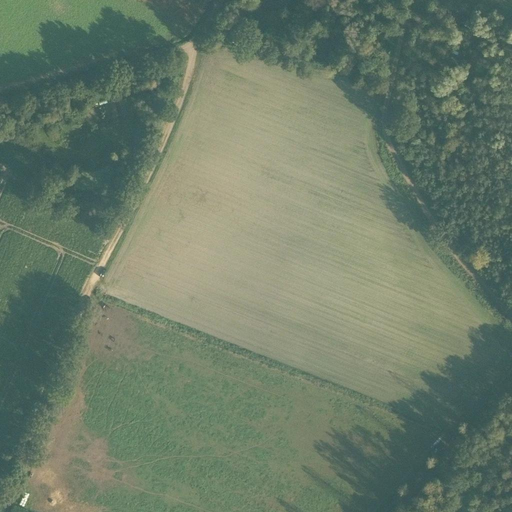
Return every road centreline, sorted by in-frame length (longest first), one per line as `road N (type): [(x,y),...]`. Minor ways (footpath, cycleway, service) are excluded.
road 1 (track): [(193,49),(0,511)]
road 2 (track): [(408,0),(387,97),(391,154),(452,252),(511,319)]
road 3 (track): [(0,105),(193,49)]
road 4 (track): [(511,382),(389,511)]
